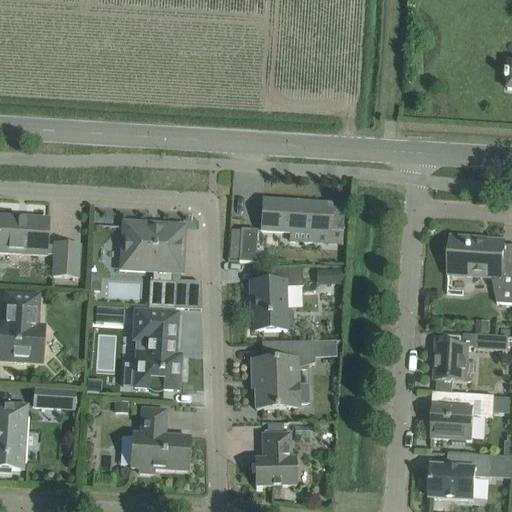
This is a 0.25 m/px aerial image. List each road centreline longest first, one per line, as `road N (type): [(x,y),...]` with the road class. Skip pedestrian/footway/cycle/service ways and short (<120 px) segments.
road 1 (unclassified): [(415,155),(0,129)]
road 2 (residential): [(388,511),(412,210)]
road 3 (residential): [(213,219),(214,511)]
road 4 (residential): [(0,191),(207,205),(213,219)]
